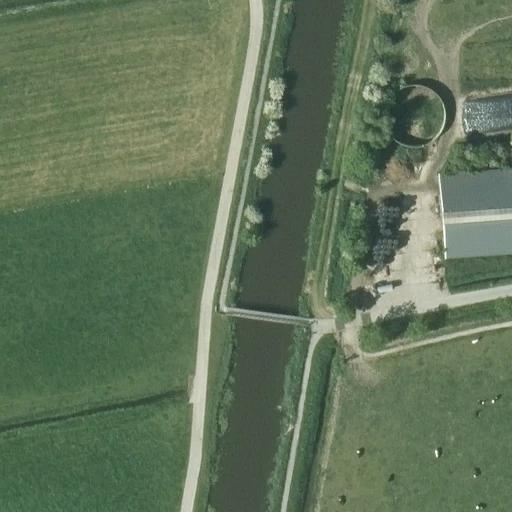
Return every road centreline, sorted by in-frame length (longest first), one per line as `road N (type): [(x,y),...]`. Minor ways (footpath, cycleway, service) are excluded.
road 1 (track): [(316,327),(336,165),(371,0)]
road 2 (unclassified): [(316,327),(511,295)]
